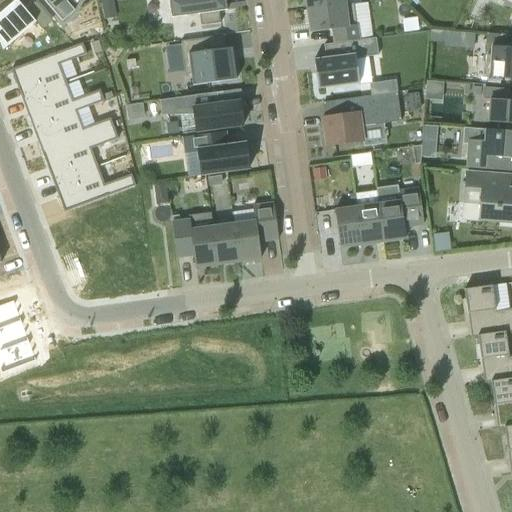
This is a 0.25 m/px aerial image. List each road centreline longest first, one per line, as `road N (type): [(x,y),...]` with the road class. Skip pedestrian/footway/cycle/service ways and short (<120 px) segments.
road 1 (residential): [(0,145),(51,285),(71,314),(83,319),(308,287)]
road 2 (residential): [(264,0),(308,287)]
road 3 (residential): [(417,273),(482,511)]
